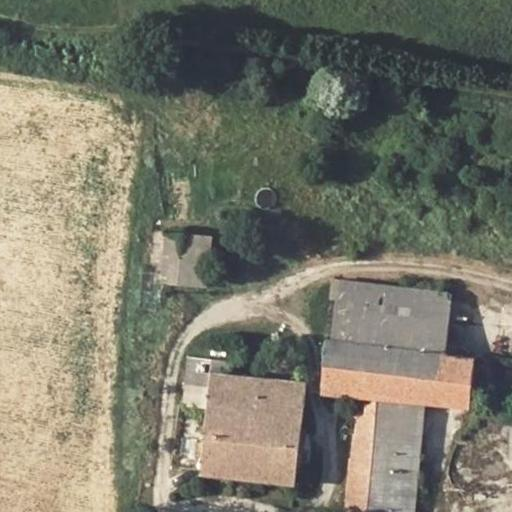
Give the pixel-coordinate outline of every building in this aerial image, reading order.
[(176,284),(181,233),(165,233),(160,282),(176,284)] [(181,233),(176,284),(206,286),(209,236),(181,233)] [(393,288),(331,281),(327,311),(324,343),(387,348),(393,288)] [(387,348),(445,353),(451,294),(393,288),(387,348)] [(422,399),(468,403),(469,392),(471,356),(445,353),(387,348),(324,343),(320,389),(353,391),(422,399)] [(186,356),(182,404),(201,405),(206,408),(199,472),(293,482),(304,381),(231,374),(231,360),(186,356)] [(484,357),(471,356),(469,392),(481,393),(484,357)] [(412,511),(422,399),(353,391),(343,511),(412,511)]
